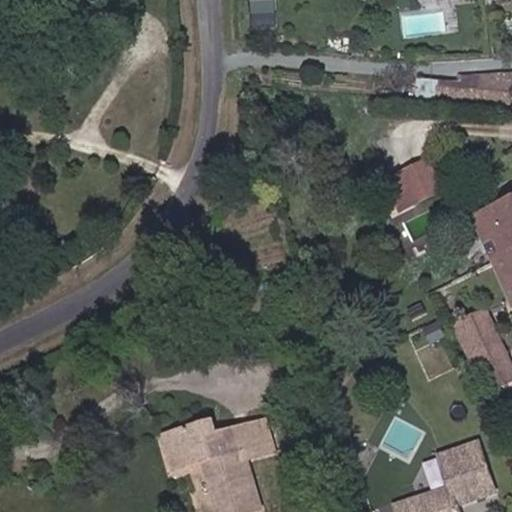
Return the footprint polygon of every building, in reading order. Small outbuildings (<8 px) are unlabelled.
[(511,79),(430,73),(428,97),(511,104),(511,79)] [(441,186),(428,157),(400,169),(414,198),(441,186)] [(414,198),(400,169),(382,178),(396,207),(414,198)] [(511,199),(477,215),(511,292),(511,199)] [(508,355),(495,323),(472,333),(485,364),(508,355)] [(227,439),(222,420),(172,434),(183,466),(212,458),(227,511),(249,511),(267,507),(252,458),(282,449),(273,418),(227,439)] [(466,511),(464,506),(467,499),(501,488),(484,442),(445,455),(456,486),(401,506),(403,511),(466,511)]
